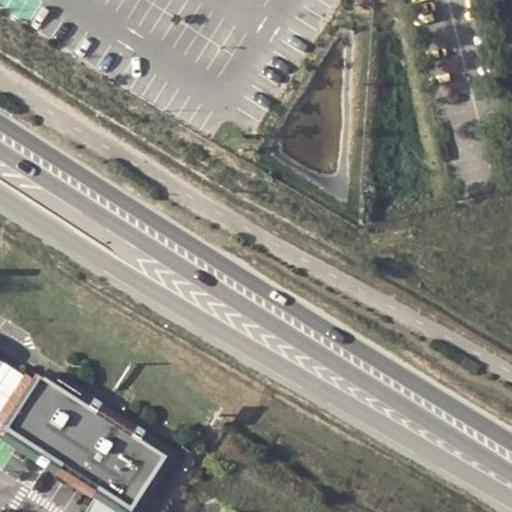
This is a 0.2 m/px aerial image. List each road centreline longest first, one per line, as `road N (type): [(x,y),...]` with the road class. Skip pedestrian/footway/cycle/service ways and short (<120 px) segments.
road 1 (unclassified): [(0,189),(511,497)]
road 2 (secondary): [(237,288),(511,474)]
road 3 (secondary): [(511,446),(237,288)]
road 4 (secondary): [(237,288),(0,137)]
